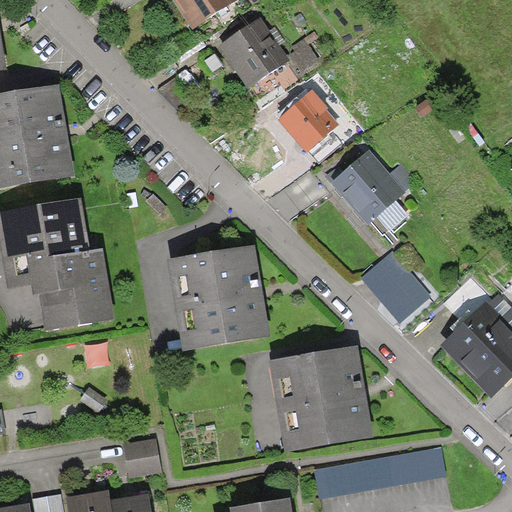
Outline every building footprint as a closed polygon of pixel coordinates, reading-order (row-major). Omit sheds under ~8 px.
[(238,5),(234,0),(172,0),(195,34),(238,5)] [(254,19),(216,45),(248,92),(286,66),(254,19)] [(300,41),(284,51),(299,75),(315,65),(300,41)] [(210,56),(197,65),(206,78),(219,70),(210,56)] [(56,91),(0,100),(0,215),(75,203),(56,91)] [(320,110),(306,94),(277,119),(317,166),(338,148),(328,136),(344,122),(328,103),(320,110)] [(363,156),(329,184),(362,225),(411,187),(397,169),(382,180),(363,156)] [(75,203),(0,215),(0,267),(4,290),(28,286),(30,295),(41,293),(48,333),(109,323),(97,253),(83,256),(75,203)] [(255,249),(177,259),(189,349),(268,339),(255,249)] [(410,276),(390,255),(360,283),(380,304),(410,276)] [(488,303),(468,282),(442,306),(462,326),(441,346),(490,398),(511,377),(511,318),(493,298),(488,303)] [(354,348),(275,361),(290,452),(370,438),(354,348)] [(152,442),(118,447),(123,479),(157,474),(152,442)] [(443,450),(316,471),(321,499),(448,478),(443,450)] [(63,498),(64,511),(106,511),(106,504),(104,493),(63,498)] [(64,511),(63,498),(31,503),(32,511),(64,511)] [(106,504),(106,511),(145,511),(144,499),(106,504)] [(291,511),(289,501),(232,510),(232,511),(291,511)]
